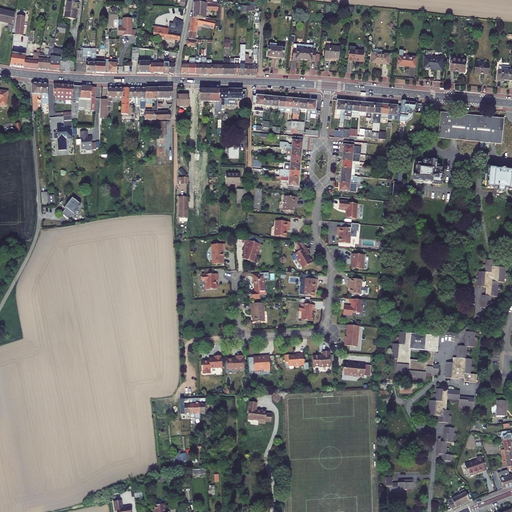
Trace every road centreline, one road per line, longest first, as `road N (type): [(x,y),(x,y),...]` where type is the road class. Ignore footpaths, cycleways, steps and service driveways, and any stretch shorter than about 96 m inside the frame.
road 1 (unclassified): [(27,74),(39,221),(0,308)]
road 2 (residential): [(239,337),(309,332),(326,323),(331,263),(314,234),(319,186)]
road 3 (secondary): [(328,85),(511,103)]
road 4 (secondary): [(175,80),(328,85)]
road 5 (secondary): [(27,74),(175,80)]
